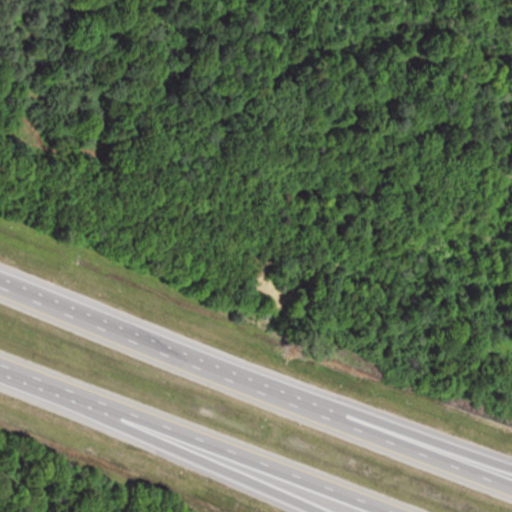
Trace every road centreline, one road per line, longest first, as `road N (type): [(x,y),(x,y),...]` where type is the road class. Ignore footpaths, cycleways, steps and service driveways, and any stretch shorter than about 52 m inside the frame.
road 1 (motorway): [(511,488),(0,276)]
road 2 (motorway): [(0,368),(383,511)]
road 3 (motorway): [(104,407),(317,511)]
